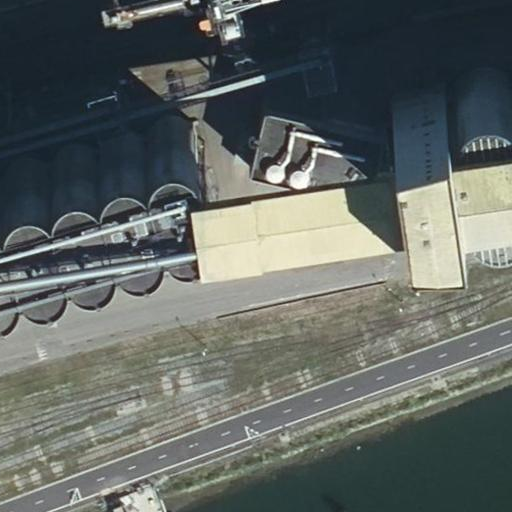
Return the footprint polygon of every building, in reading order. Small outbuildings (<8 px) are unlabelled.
[(335,51),(326,13),(299,19),(306,58),(335,51)] [(126,99),(114,56),(86,64),(99,107),(126,99)] [(511,79),(509,75),(503,70),(497,66),(489,64),(482,64),(475,66),(468,68),(463,72),(458,78),(453,86),(452,90),(446,91),(458,175),(463,174),(468,183),(470,184),(475,189),(485,194),(493,195),(502,194),(509,192),(511,189),(511,79)] [(404,176),(406,191),(460,190),(458,175),(446,91),(444,79),(391,94),(393,108),(404,176)] [(257,128),(193,138),(204,205),(204,207),(404,176),(393,108),(352,114),(264,94),(257,128)] [(0,270),(2,270),(9,267),(14,261),(17,255),(18,250),(23,249),(27,251),(31,254),(40,256),(45,256),(53,254),(59,251),(64,245),(66,240),(66,235),(74,233),(80,239),(88,241),(94,242),(102,239),(107,235),(110,233),(115,227),(117,222),(119,221),(120,221),(123,223),(130,227),(137,228),(141,228),(148,226),(153,223),(159,219),(161,214),(162,209),(167,209),(171,210),(178,212),(185,214),(193,212),(199,210),(204,205),(193,138),(191,123),(186,125),(182,119),(177,117),(169,117),(159,118),(154,122),(148,126),(145,131),(143,136),(142,137),(140,137),(136,133),(131,130),(127,128),(118,129),(111,131),(103,138),(101,142),(97,152),(87,149),(83,146),(75,143),(68,143),(62,146),(57,149),(52,154),(50,159),(48,164),(47,167),(45,167),(43,167),(41,165),(39,162),(35,160),(29,159),(27,159),(23,160),(16,162),(11,165),(7,167),(4,172),(2,178),(1,182),(0,183),(0,270)]
